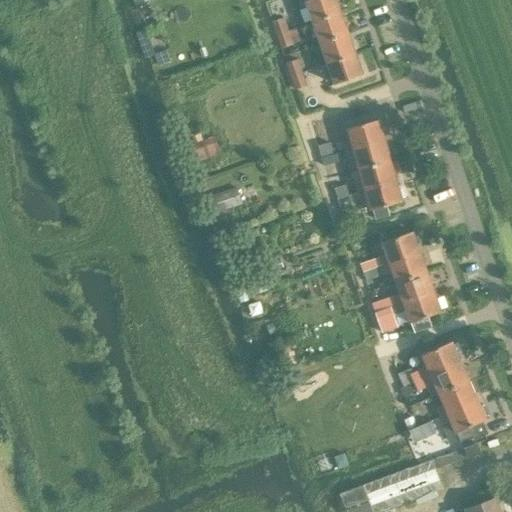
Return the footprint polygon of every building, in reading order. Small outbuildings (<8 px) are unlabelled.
[(313,22),(342,12),(338,0),(308,0),(306,1),(313,22)] [(342,12),(313,22),(320,43),(350,32),(342,12)] [(277,35),(290,30),(285,17),(272,22),(277,35)] [(290,30),(277,35),(282,47),(294,43),(290,30)] [(323,51),(317,54),(319,61),(326,59),(328,63),(357,53),(350,32),(320,43),(323,51)] [(166,51),(154,55),(158,65),(170,61),(166,51)] [(357,53),(328,63),(335,84),(365,74),(357,53)] [(292,76),(304,72),(299,58),(287,62),(292,76)] [(304,72),(292,76),(296,88),(309,84),(304,72)] [(347,150),(386,140),(381,119),(348,127),(352,140),(345,142),(347,150)] [(215,137),(194,144),(198,156),(219,149),(215,137)] [(386,140),(347,150),(349,160),(357,158),(360,169),(392,161),(386,140)] [(321,157),(333,154),(330,142),(318,145),(321,157)] [(333,154),(321,157),(324,165),(339,161),(337,153),(333,154)] [(392,161),(360,169),(363,180),(356,182),(358,192),(397,181),(392,161)] [(397,181),(358,192),(360,198),(361,200),(368,198),(371,210),(373,210),(388,206),(403,202),(397,181)] [(348,194),(346,184),(334,187),(337,197),(348,194)] [(236,187),(209,196),(215,212),(242,203),(236,187)] [(358,192),(349,195),(351,201),(360,198),(358,192)] [(349,195),(338,199),(342,210),(353,206),(351,201),(349,195)] [(390,214),(388,206),(373,210),(375,217),(390,214)] [(383,264),(421,251),(414,231),(382,242),(386,254),(380,256),(380,257),(383,264)] [(421,251),(383,264),(386,273),(392,271),(396,282),(427,271),(421,251)] [(364,271),(383,264),(380,257),(361,263),(364,271)] [(280,259),(272,262),(275,271),(283,268),(280,259)] [(386,273),(383,264),(364,271),(367,280),(386,273)] [(427,271),(396,282),(400,293),(393,295),(396,304),(434,291),(427,271)] [(263,280),(251,284),(254,293),(267,289),(263,280)] [(434,291),(396,304),(399,313),(406,311),(410,322),(424,318),(441,312),(434,291)] [(396,304),(393,295),(371,303),(375,312),(396,304)] [(384,331),(397,326),(391,309),(378,313),(384,331)] [(424,318),(410,322),(414,333),(428,328),(424,318)] [(274,323),(267,326),(270,336),(278,333),(274,323)] [(428,366),(421,369),(414,372),(411,373),(415,382),(462,361),(453,341),(423,355),(428,366)] [(462,361),(415,382),(418,390),(435,382),(440,393),(470,379),(462,361)] [(406,386),(415,382),(411,373),(414,372),(411,367),(400,372),(406,386)] [(470,379),(440,393),(445,404),(438,407),(441,415),(478,399),(470,379)] [(415,382),(406,386),(400,388),(404,396),(418,390),(415,382)] [(478,399),(441,415),(445,423),(452,420),(461,441),(472,436),(474,440),(488,433),(483,420),(487,419),(478,399)] [(405,419),(409,429),(417,426),(413,416),(405,419)] [(432,420),(421,425),(425,436),(436,431),(432,420)] [(467,459),(481,453),(478,444),(464,449),(467,459)] [(344,453),(336,456),(340,468),(348,465),(344,453)] [(345,511),(379,511),(441,490),(430,460),(338,493),(345,511)] [(502,511),(497,498),(466,509),(467,511),(502,511)]
